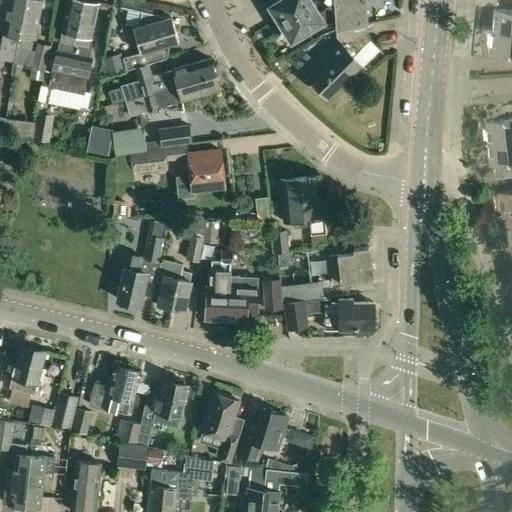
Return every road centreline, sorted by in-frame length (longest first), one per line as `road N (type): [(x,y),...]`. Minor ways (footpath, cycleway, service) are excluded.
road 1 (primary): [(406,425),(206,359),(0,311)]
road 2 (residential): [(421,184),(363,172),(325,150),(252,79),(209,0)]
road 3 (unclassified): [(485,451),(421,184)]
road 4 (unclassified): [(421,184),(409,239),(406,425)]
